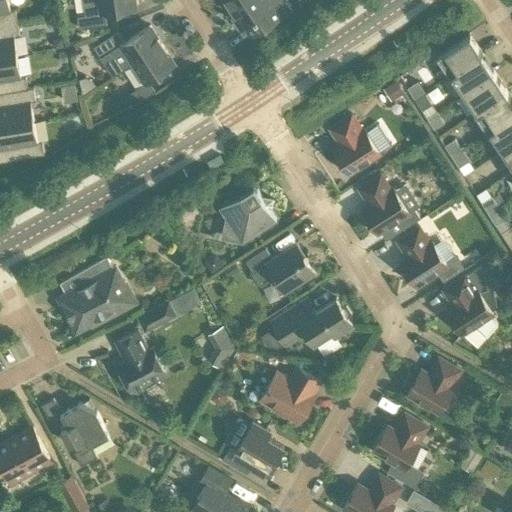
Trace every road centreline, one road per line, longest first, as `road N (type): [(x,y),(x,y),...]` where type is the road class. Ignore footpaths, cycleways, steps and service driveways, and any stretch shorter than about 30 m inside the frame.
road 1 (residential): [(289,511),(402,319),(371,288),(253,101)]
road 2 (tertiary): [(0,249),(253,101)]
road 3 (tertiary): [(253,101),(404,0)]
road 4 (residential): [(253,101),(186,0)]
